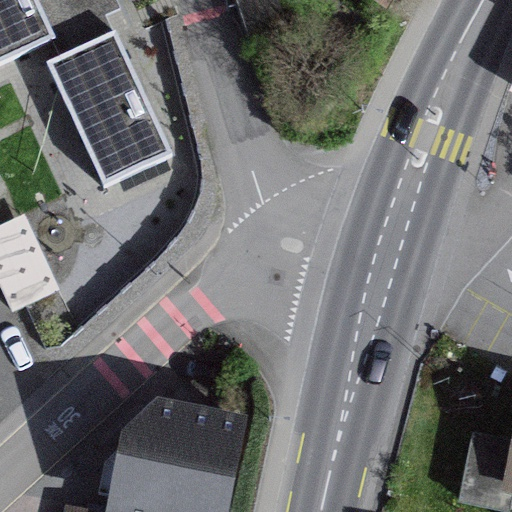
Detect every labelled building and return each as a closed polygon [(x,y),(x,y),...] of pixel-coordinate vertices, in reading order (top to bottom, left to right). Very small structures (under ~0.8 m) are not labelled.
[(0,0),(0,62),(9,81),(69,52),(43,0),(0,0)] [(113,0),(43,0),(69,52),(125,24),(113,0)] [(233,0),(265,102),(375,4),(367,0),(233,0)] [(412,0),(367,0),(375,4),(402,19),(412,0)] [(124,48),(59,78),(117,200),(182,170),(124,48)] [(124,511),(235,511),(250,428),(174,408),(129,461),(124,511)] [(511,443),(474,437),(462,501),(508,509),(511,493),(511,443)]
